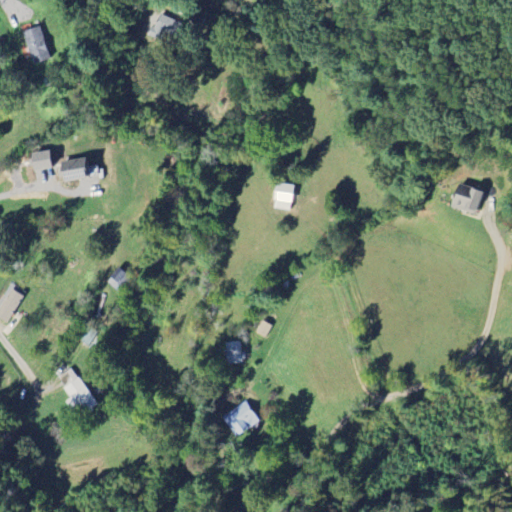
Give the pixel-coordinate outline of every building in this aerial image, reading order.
[(162,41),(164,36),(173,40),(181,23),(162,14),(151,37),(162,41)] [(33,65),(51,60),(40,26),(23,32),(33,65)] [(52,169),(50,151),(31,153),(33,171),(52,169)] [(61,162),(64,182),(89,178),(85,158),(61,162)] [(293,185),(276,183),(274,209),(291,210),(293,185)] [(484,193),(459,184),(451,207),(476,216),(484,193)] [(0,308),(0,319),(8,324),(22,294),(10,288),(0,308)] [(266,338),(272,326),(262,321),(256,333),(266,338)] [(225,343),(228,365),(244,363),(241,341),(225,343)] [(82,415),(97,405),(72,368),(57,378),(71,398),(65,402),(72,412),(78,409),(82,415)] [(259,423),(248,402),(223,415),(234,436),(259,423)]
